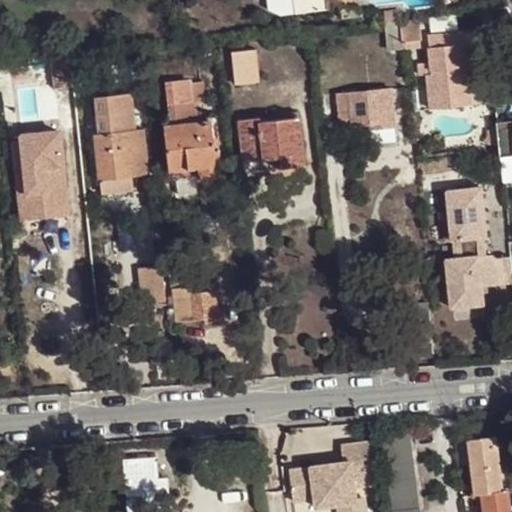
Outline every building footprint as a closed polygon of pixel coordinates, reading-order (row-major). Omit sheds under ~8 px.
[(290,0),(293,13),(324,8),(322,0),(290,0)] [(382,11),(383,22),(397,20),(396,9),(382,11)] [(399,20),(402,46),(418,45),(415,18),(399,20)] [(383,22),(381,22),(385,51),(401,49),(397,20),(383,22)] [(479,29),(426,34),(429,61),(417,63),(418,74),(425,73),(429,108),(469,104),(466,76),(483,74),(479,29)] [(250,49),(227,52),(230,82),(254,79),(250,49)] [(68,60),(48,62),(51,88),(71,86),(68,60)] [(483,74),(466,76),(469,104),(486,102),(483,74)] [(187,83),(163,86),(167,126),(161,126),(165,171),(168,171),(197,168),(198,176),(216,175),(213,144),(209,144),(207,121),(193,122),(192,101),(189,101),(187,83)] [(389,89),(345,92),(348,130),(368,128),(367,123),(378,123),(378,127),(392,126),(389,89)] [(127,94),(92,98),(96,135),(91,135),(96,179),(129,175),(144,174),(139,130),(131,131),(127,94)] [(256,122),(236,124),(241,163),(275,159),(276,167),(301,164),(295,110),(266,113),(267,123),(256,125),(256,122)] [(503,180),(511,178),(511,116),(498,117),(503,180)] [(51,138),(9,142),(16,212),(41,210),(41,217),(63,215),(58,165),(53,165),(51,138)] [(275,159),(241,163),(241,171),(276,167),(275,159)] [(197,168),(168,171),(169,179),(198,176),(197,168)] [(129,175),(96,179),(98,194),(130,190),(129,175)] [(489,255),(484,255),(482,238),(485,238),(479,188),(444,191),(448,230),(454,230),(455,241),(449,241),(451,259),(452,269),(445,270),(448,308),(482,305),(480,287),(497,285),(494,258),(489,255)] [(41,210),(16,212),(17,219),(41,217),(41,210)] [(507,256),(494,258),(497,285),(510,284),(507,256)] [(136,275),(139,298),(161,296),(159,272),(136,275)] [(191,297),(169,298),(171,321),(192,319),(201,319),(202,324),(219,318),(210,293),(191,297)] [(139,298),(140,310),(162,307),(161,296),(139,298)] [(417,511),(406,432),(381,436),(392,511),(417,511)] [(494,437),(465,441),(472,495),(477,495),(478,511),(507,511),(505,491),(501,491),(494,437)] [(339,444),(341,462),(287,468),(291,501),(312,498),(314,507),(354,502),(353,487),(373,485),(367,441),(339,444)] [(152,458),(122,460),(126,511),(166,511),(165,493),(155,494),(154,479),(152,458)] [(154,479),(155,494),(165,493),(163,478),(154,479)]
